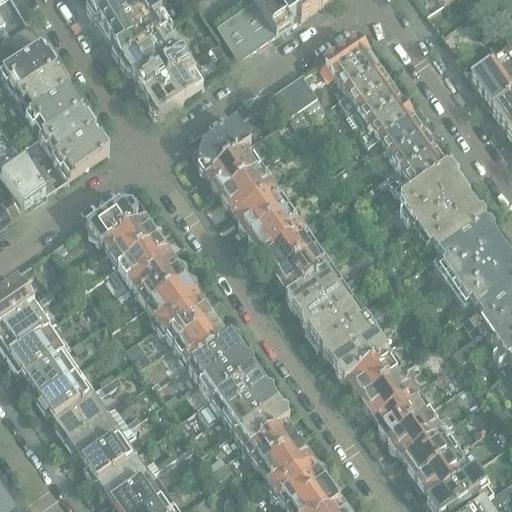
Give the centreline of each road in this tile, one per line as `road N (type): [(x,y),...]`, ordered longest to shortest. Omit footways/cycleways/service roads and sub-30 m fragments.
road 1 (residential): [(390,511),(144,160)]
road 2 (residential): [(144,160),(377,0)]
road 3 (residential): [(511,193),(377,0)]
road 4 (residential): [(144,160),(44,0)]
road 5 (residential): [(0,263),(144,160)]
